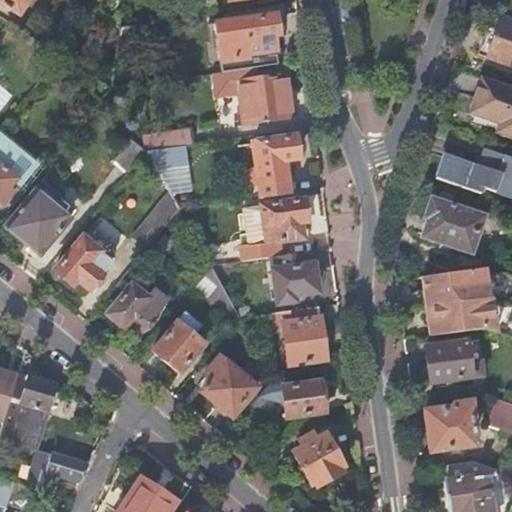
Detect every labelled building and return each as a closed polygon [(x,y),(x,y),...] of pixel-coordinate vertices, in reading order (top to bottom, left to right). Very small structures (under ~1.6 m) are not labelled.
[(0,0),(0,5),(19,17),(30,0),(0,0)] [(511,17),(502,14),(497,29),(488,26),(478,53),(511,65),(511,17)] [(243,20),(217,23),(222,63),(250,59),(250,55),(276,51),(275,37),(280,36),(279,34),(282,29),(281,21),(277,19),(277,16),(243,20)] [(286,73),(237,80),(243,124),(293,117),(286,73)] [(511,87),(481,77),(468,113),(498,123),(495,132),(511,137),(511,87)] [(192,129),(145,136),(147,151),(194,144),(192,129)] [(127,175),(147,151),(139,137),(138,135),(114,165),(127,175)] [(287,169),(302,167),(299,138),(248,145),(252,171),(242,172),(245,191),(255,191),(257,203),(293,200),(287,169)] [(184,147),(148,152),(158,171),(187,168),(184,147)] [(443,156),(435,179),(481,194),(483,188),(511,198),(511,160),(487,151),(481,168),(443,156)] [(0,166),(0,199),(16,180),(0,166)] [(41,184),(7,228),(39,254),(68,220),(52,206),(59,198),(41,184)] [(180,211),(179,209),(170,194),(148,220),(162,231),(180,211)] [(426,220),(421,238),(471,254),(479,233),(481,231),(485,222),(483,220),(484,216),(430,198),(423,218),(426,220)] [(304,200),(261,206),(266,243),(297,238),(295,223),(307,222),(304,200)] [(84,238),(55,272),(72,286),(76,281),(89,291),(114,262),(84,238)] [(309,253),(275,258),(276,270),(273,271),(277,303),(294,301),(294,296),(317,292),(313,265),(310,265),(309,253)] [(219,283),(211,267),(192,289),(205,300),(219,283)] [(484,268),(421,277),(430,336),(484,328),(493,331),(491,318),(491,317),(494,315),(493,308),(489,307),(489,306),(491,300),(488,297),(488,295),(492,292),(491,283),(486,282),(484,268)] [(239,318),(219,283),(205,300),(233,325),(239,318)] [(114,289),(98,308),(124,329),(130,323),(142,332),(167,302),(154,291),(148,298),(133,286),(124,297),(114,289)] [(319,307),(282,312),(289,365),(326,360),(319,307)] [(184,314),(152,352),(178,374),(203,345),(192,336),(199,327),(184,314)] [(466,342),(425,347),(430,383),(471,377),(466,342)] [(211,379),(201,392),(231,417),(256,388),(219,358),(205,374),(211,379)] [(18,375),(0,369),(0,422),(2,423),(18,375)] [(26,377),(18,375),(2,423),(0,431),(0,437),(36,449),(55,385),(26,375),(26,377)] [(319,383),(282,387),(285,418),(323,413),(323,411),(326,407),(325,397),(321,395),(319,383)] [(511,404),(496,399),(488,423),(511,430),(511,404)] [(453,406),(424,411),(430,452),(472,446),(470,434),(475,433),(471,402),(453,405),(453,406)] [(301,447),(292,452),(310,485),(313,484),(315,487),(341,473),(339,469),(342,468),(325,435),(314,440),(311,434),(298,441),(301,447)] [(86,464),(36,449),(24,487),(44,493),(49,480),(51,474),(56,475),(77,482),(78,480),(85,465),(86,464)] [(497,479),(496,469),(472,461),(442,465),(444,482),(443,482),(447,511),(491,511),(488,481),(497,479)] [(141,477),(116,511),(170,511),(177,502),(141,477)]
